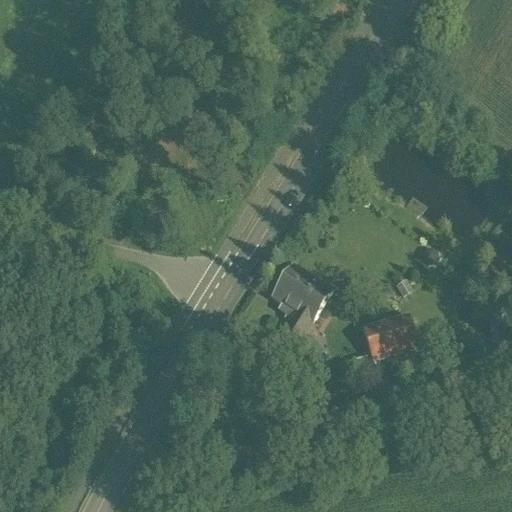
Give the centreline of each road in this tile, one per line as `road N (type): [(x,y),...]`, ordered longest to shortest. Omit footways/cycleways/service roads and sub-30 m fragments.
road 1 (unclassified): [(115,474),(170,470),(511,379)]
road 2 (primary): [(222,299),(408,0)]
road 3 (unclassified): [(222,299),(102,257),(0,234)]
road 4 (primary): [(115,474),(222,299)]
